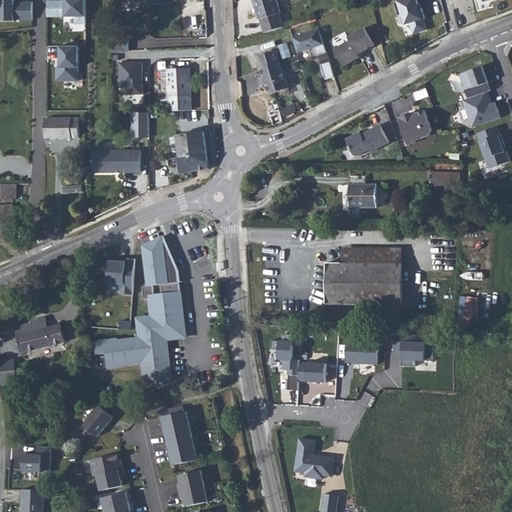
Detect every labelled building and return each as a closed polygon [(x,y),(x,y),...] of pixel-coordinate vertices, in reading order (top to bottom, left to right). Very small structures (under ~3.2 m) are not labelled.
[(1,0),(1,20),(32,21),(33,2),(17,2),(16,0),(1,0)] [(63,0),(64,1),(47,1),(47,17),(89,17),(89,0),(63,0)] [(252,0),(259,20),(261,20),(265,33),(284,27),(280,13),(282,13),(277,0),(252,0)] [(417,0),(398,0),(399,2),(395,3),(399,16),(403,15),(406,25),(410,24),(414,34),(427,30),(424,19),(425,19),(422,8),(420,9),(419,5),(417,0)] [(351,40),(334,49),(344,67),(361,57),(359,54),(375,45),(365,28),(349,37),(351,40)] [(318,56),(327,53),(320,29),(293,37),(298,53),(315,47),(318,56)] [(290,44),(280,45),(283,59),(292,57),(290,44)] [(79,82),(79,46),(60,46),(60,67),(56,67),(56,82),(79,82)] [(262,68),(280,63),(277,51),(259,56),(262,68)] [(280,63),(262,68),(264,77),(263,77),(265,85),(267,84),(270,94),(290,88),(286,77),(281,62),(280,63)] [(295,71),(302,69),(300,62),(293,64),(295,71)] [(330,63),(322,66),(327,80),(335,78),(330,63)] [(492,91),(483,67),(464,73),(461,75),(469,99),(488,92),(492,91)] [(170,111),(192,110),(190,68),(169,69),(169,70),(169,78),(170,111)] [(114,71),(115,112),(129,112),(128,71),(114,71)] [(496,102),(493,103),(488,92),(469,99),(464,100),(473,127),(501,118),(496,102)] [(403,132),(408,145),(417,142),(418,140),(430,135),(433,130),(426,110),(416,114),(411,116),(410,114),(399,118),(404,132),(403,132)] [(132,138),(138,138),(138,116),(150,116),(150,113),(131,113),(132,138)] [(138,138),(150,138),(150,116),(138,116),(138,138)] [(80,138),(80,118),(46,118),(46,138),(80,138)] [(390,142),(381,125),(362,135),(359,136),(358,133),(346,139),(355,155),(358,156),(370,150),(371,152),(390,142)] [(498,126),(477,134),(490,169),(511,162),(498,126)] [(178,136),(181,157),(208,153),(205,132),(178,136)] [(94,151),(95,173),(117,173),(117,171),(121,171),(122,173),(142,172),(141,150),(94,151)] [(181,157),(178,158),(180,173),(210,169),(208,153),(181,157)] [(154,179),(161,178),(160,170),(153,171),(154,179)] [(431,186),(452,186),(452,172),(431,172),(431,186)] [(459,172),(452,172),(452,186),(460,186),(459,172)] [(351,176),(351,185),(367,185),(367,176),(351,176)] [(17,184),(0,183),(0,198),(17,199),(17,184)] [(350,207),(378,207),(378,185),(367,185),(351,185),(350,185),(350,207)] [(0,235),(16,234),(14,204),(9,205),(9,214),(5,214),(4,205),(0,205),(0,235)] [(248,214),(245,216),(245,222),(258,220),(257,211),(252,212),(248,214)] [(179,271),(164,237),(158,240),(144,246),(145,252),(149,286),(143,287),(145,299),(150,299),(152,317),(143,318),(144,330),(142,331),(143,336),(137,337),(137,339),(119,341),(119,339),(96,342),(97,355),(107,353),(108,368),(126,366),(126,365),(144,363),(146,385),(172,381),(167,339),(167,333),(186,331),(179,271)] [(403,248),(343,248),(342,264),(403,264),(403,248)] [(127,258),(127,261),(110,260),(108,284),(121,284),(120,294),(134,295),(136,259),(127,258)] [(357,304),(402,304),(403,264),(342,264),(328,264),(327,304),(357,304)] [(480,320),(482,298),(462,296),(460,318),(480,320)] [(402,304),(357,304),(357,320),(402,320),(402,304)] [(16,327),(22,353),(66,342),(62,324),(49,328),(46,317),(31,321),(32,323),(16,327)] [(167,333),(167,339),(171,339),(187,337),(186,331),(167,333)] [(292,340),(272,338),(270,360),(282,361),(281,369),(287,370),(286,390),(297,390),(297,379),(299,361),(291,360),(292,340)] [(424,342),(400,342),(400,366),(415,367),(415,360),(424,361),(424,342)] [(378,348),(345,346),(344,364),(377,365),(378,348)] [(0,361),(1,374),(14,373),(16,384),(18,384),(15,359),(0,361)] [(327,364),(299,361),(297,379),(325,382),(327,364)] [(14,373),(1,374),(3,385),(16,384),(14,373)] [(83,403),(82,397),(71,399),(66,400),(67,407),(83,403)] [(101,406),(85,425),(98,436),(114,417),(101,406)] [(163,417),(174,465),(199,460),(188,411),(185,412),(184,406),(164,411),(166,416),(163,417)] [(315,454),(317,438),(298,436),(293,471),(305,472),(304,477),(322,479),(323,476),(333,477),(335,457),(315,454)] [(51,472),(52,447),(38,446),(38,454),(25,454),(24,471),(51,472)] [(99,475),(124,469),(122,462),(119,462),(118,454),(92,460),(95,476),(99,475)] [(124,469),(99,475),(102,491),(124,486),(122,477),(126,477),(124,469)] [(202,470),(181,475),(183,483),(179,484),(180,492),(206,486),(202,470)] [(206,486),(180,492),(182,499),(186,498),(188,506),(210,502),(206,486)] [(43,511),(45,490),(23,489),(21,511),(43,511)] [(128,492),(103,498),(106,510),(130,505),(128,492)] [(336,511),(338,496),(324,493),(319,511),(336,511)] [(99,510),(105,508),(103,498),(96,499),(99,510)]
